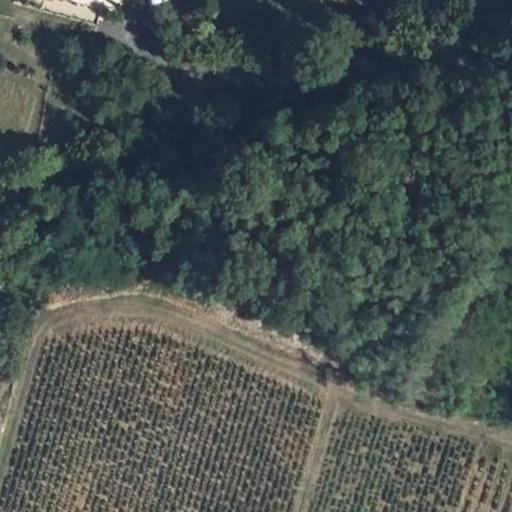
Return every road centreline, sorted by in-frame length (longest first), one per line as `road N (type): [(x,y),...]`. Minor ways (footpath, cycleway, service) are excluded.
road 1 (unclassified): [(511,77),(349,82),(162,69),(132,53),(134,0)]
road 2 (track): [(349,82),(48,183),(0,213)]
